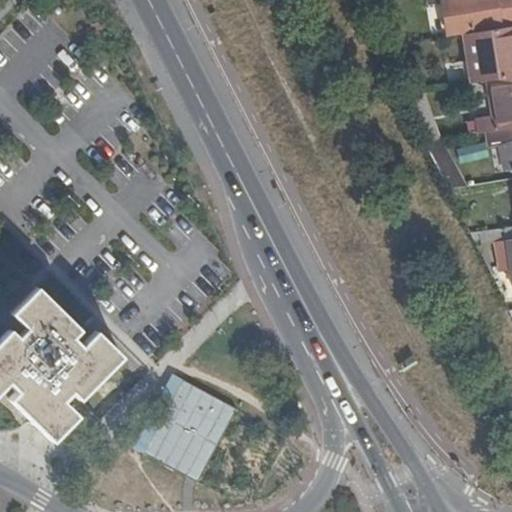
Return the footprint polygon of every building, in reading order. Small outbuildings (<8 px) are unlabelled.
[(373,0),(372,0),(353,4),(358,15),(376,11),(373,0)] [(511,0),(425,0),(427,6),(447,3),(453,34),(463,32),(511,24),(511,22),(511,0)] [(511,24),(463,32),(472,83),(490,80),(511,76),(511,24)] [(511,76),(490,80),(495,106),(501,105),(503,116),(497,117),(474,122),(476,133),(502,129),(511,127),(511,76)] [(418,93),(400,97),(415,127),(423,142),(442,139),(418,93)] [(501,105),(495,106),(497,117),(503,116),(501,105)] [(511,127),(502,129),(505,144),(502,144),(506,169),(511,168),(511,127)] [(442,139),(423,142),(445,184),(448,191),(467,187),(442,139)] [(511,239),(511,227),(471,236),(477,247),(505,241),(511,239)] [(0,336),(0,386),(7,380),(15,390),(9,399),(50,439),(74,414),(59,399),(69,390),(78,397),(118,355),(94,331),(79,346),(69,336),(77,329),(34,287),(10,312),(25,326),(15,336),(7,329),(0,336)] [(511,295),(503,297),(510,312),(511,311),(511,295)] [(143,454),(197,481),(237,409),(182,380),(143,454)]
